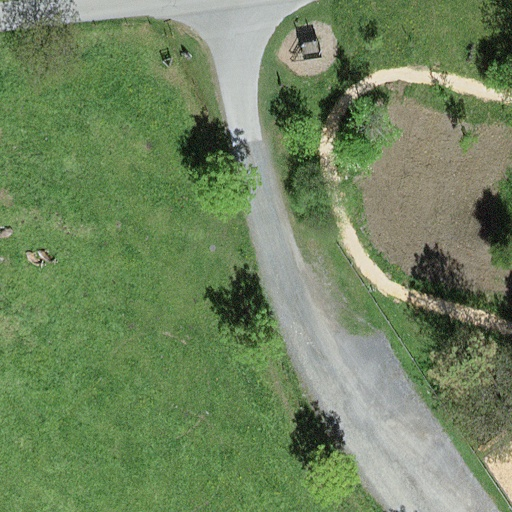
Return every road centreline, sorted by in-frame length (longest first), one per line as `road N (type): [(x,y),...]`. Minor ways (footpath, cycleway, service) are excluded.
road 1 (track): [(231,0),(274,238),(309,352),(412,511)]
road 2 (residential): [(130,0),(0,14)]
